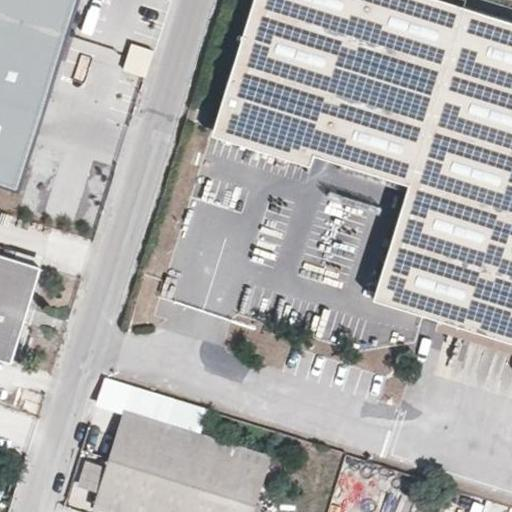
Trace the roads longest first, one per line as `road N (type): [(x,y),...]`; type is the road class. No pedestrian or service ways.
road 1 (residential): [(36,511),(193,0)]
road 2 (unknown): [(96,311),(511,470)]
